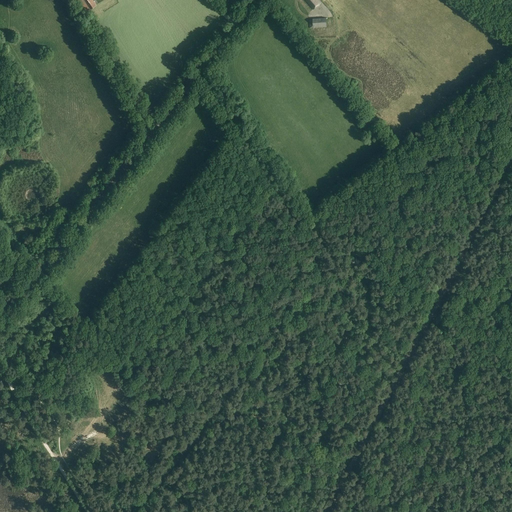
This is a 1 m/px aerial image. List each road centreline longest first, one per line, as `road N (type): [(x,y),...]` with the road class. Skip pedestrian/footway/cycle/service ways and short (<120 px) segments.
road 1 (unclassified): [(326,511),(511,159)]
road 2 (track): [(200,68),(34,277)]
road 3 (track): [(87,511),(0,366)]
